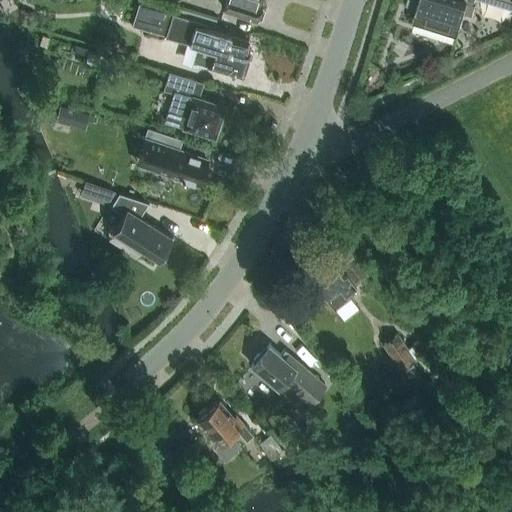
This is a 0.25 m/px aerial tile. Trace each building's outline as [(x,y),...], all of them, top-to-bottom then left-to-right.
[(261,0),(225,0),(223,8),(256,19),(256,18),(261,16),(263,7),(261,4),(261,0)] [(418,0),(413,19),(457,32),(463,13),(467,1),(466,0),(418,0)] [(165,35),(172,11),(138,1),(131,24),(165,35)] [(193,60),(242,75),(249,50),(245,49),(248,39),(205,26),(206,22),(173,12),(171,17),(166,35),(197,45),(193,60)] [(49,38),(42,35),(40,43),(47,46),(49,38)] [(165,119),(214,135),(215,132),(217,131),(219,123),(218,121),(223,105),(197,97),(203,81),(170,71),(164,88),(174,91),(165,119)] [(85,129),(89,114),(59,105),(52,131),(68,136),(71,125),(85,129)] [(148,146),(144,157),(157,162),(155,168),(186,178),(185,181),(195,184),(196,182),(199,183),(207,158),(178,148),(178,146),(172,144),(175,137),(148,128),(142,144),(148,146)] [(107,188),(101,198),(111,204),(119,192),(107,188)] [(149,202),(119,192),(111,204),(110,205),(122,213),(112,229),(158,259),(172,236),(140,215),(149,202)] [(315,283),(331,303),(344,319),(358,308),(345,292),(355,284),(345,272),(342,274),(332,261),(325,266),(319,258),(316,260),(313,255),(304,262),(308,267),(305,269),(306,270),(300,275),(310,287),(315,283)] [(396,335),(382,345),(399,368),(424,350),(418,341),(407,350),(396,335)] [(304,409),(325,384),(288,353),(284,357),(269,344),(261,353),(257,354),(253,359),(254,362),(251,365),(278,386),(304,409)] [(413,383),(422,377),(414,365),(405,371),(413,383)] [(218,443),(236,428),(246,439),(252,433),(235,413),(233,415),(218,398),(207,407),(205,407),(204,407),(199,411),(199,414),(195,417),(218,443)] [(283,449),(271,434),(259,443),(271,458),(283,449)]
